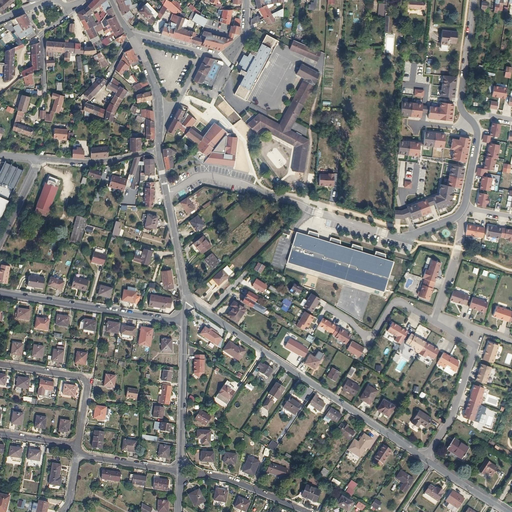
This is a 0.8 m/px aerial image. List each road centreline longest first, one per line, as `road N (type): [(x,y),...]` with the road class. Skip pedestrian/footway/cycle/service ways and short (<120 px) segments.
road 1 (residential): [(166,194),(210,174),(399,235),(464,209)]
road 2 (residential): [(207,312),(425,458)]
road 3 (residential): [(0,294),(182,322)]
road 4 (residential): [(425,458),(451,417),(474,345),(434,321)]
road 5 (residential): [(0,364),(83,378),(76,445)]
road 6 (residential): [(180,470),(182,322)]
road 7 (residential): [(325,306),(374,335),(397,300),(434,321)]
road 8 (residential): [(180,470),(222,477),(306,511)]
road 9 (residential): [(158,150),(83,163),(37,158)]
road 10 (residential): [(469,117),(459,101),(473,0)]
